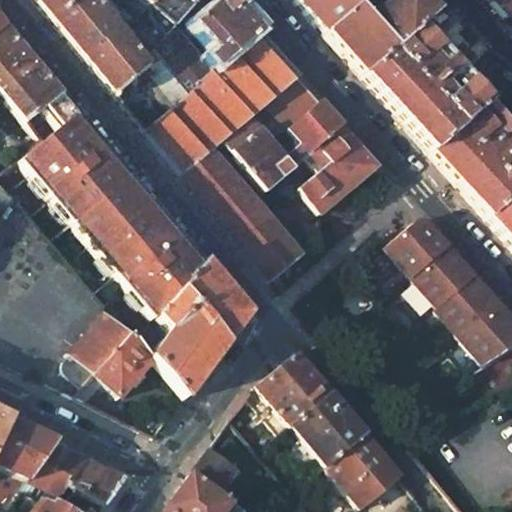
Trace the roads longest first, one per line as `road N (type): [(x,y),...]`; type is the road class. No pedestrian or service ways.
road 1 (residential): [(282,327),(2,0)]
road 2 (residential): [(511,296),(256,0)]
road 3 (residential): [(282,327),(436,511)]
road 4 (residential): [(163,474),(236,371),(282,327)]
road 5 (residential): [(0,398),(163,474)]
